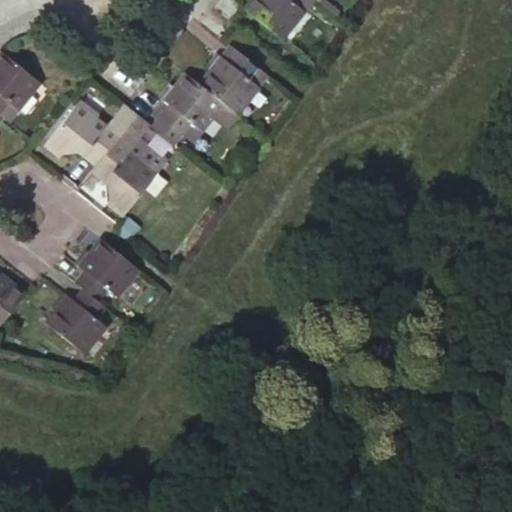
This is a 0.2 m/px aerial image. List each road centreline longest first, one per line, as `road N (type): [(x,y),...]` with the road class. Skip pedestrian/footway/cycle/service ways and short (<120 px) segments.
road 1 (unknown): [(157,0),(172,30),(137,85),(32,0)]
road 2 (residential): [(0,241),(31,264),(77,212),(25,175)]
